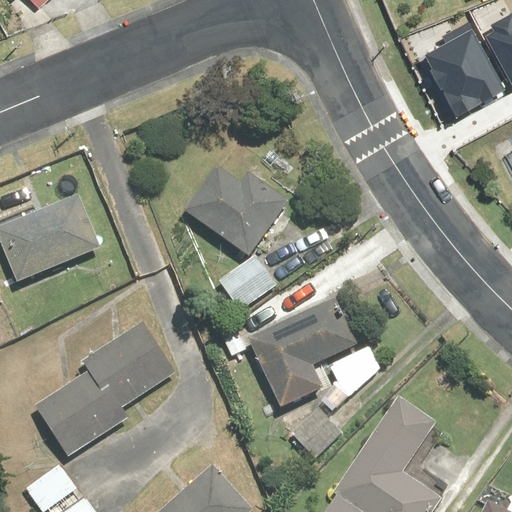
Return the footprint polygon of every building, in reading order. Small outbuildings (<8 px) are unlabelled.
[(489,32),(511,73),(511,11),(495,20),(499,27),(489,32)] [(427,51),(458,110),(505,86),(497,70),(469,16),(446,28),(451,38),(427,51)] [(223,161),(188,208),(255,258),(298,201),(253,167),(245,177),(223,161)] [(87,190),(0,224),(0,229),(21,282),(110,247),(87,190)] [(244,309),(283,284),(266,257),(261,260),(227,282),(244,309)] [(340,293),(248,334),(282,412),(334,389),(323,362),(363,345),(340,293)] [(182,374),(151,323),(87,362),(93,372),(40,404),(71,455),(140,414),(134,404),(182,374)] [(324,406),(296,432),(322,460),(351,434),(324,406)] [(394,407),(321,511),(435,511),(452,489),(417,466),(437,437),(394,407)] [(101,511),(63,460),(28,486),(46,511),(101,511)] [(218,462),(159,511),(250,511),(257,507),(218,462)] [(494,497),(486,511),(511,511),(511,503),(511,506),(494,497)]
